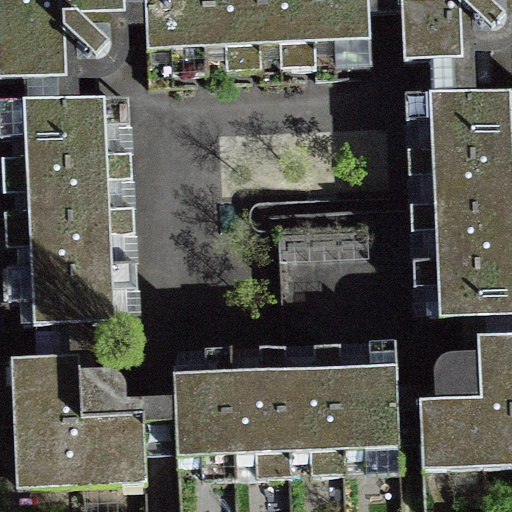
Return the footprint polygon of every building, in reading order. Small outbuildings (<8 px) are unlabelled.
[(124,0),(0,0),(0,88),(49,86),(65,85),(62,23),(126,20),(124,0)] [(368,0),(144,0),(147,57),(170,56),(171,81),(208,79),(207,54),(225,54),(226,78),(262,76),(261,52),(280,51),(281,75),(316,73),(315,49),(335,48),(336,72),(371,70),(368,0)] [(461,7),(401,10),(403,69),(463,66),(461,7)] [(511,23),(505,24),(489,9),(475,24),(492,39),(492,51),(477,52),(479,83),(501,82),(502,96),(511,95),(511,23)] [(110,51),(93,36),(79,51),(96,67),(110,51)] [(511,95),(502,96),(405,101),(406,129),(420,128),(421,155),(407,156),(408,183),(423,182),(424,210),(410,211),(412,237),(426,236),(427,265),(413,265),(414,291),(428,291),(430,323),(511,319),(511,95)] [(130,101),(0,106),(0,146),(24,145),(24,162),(1,163),(2,199),(28,198),(29,217),(4,218),(6,253),(31,252),(32,272),(7,273),(8,308),(33,307),(34,330),(125,326),(123,294),(137,293),(136,267),(122,268),(121,240),(136,239),(134,212),(120,212),(119,185),(133,184),(132,158),(118,158),(117,131),(131,131),(130,101)] [(420,407),(423,476),(511,471),(511,340),(478,342),(481,404),(420,407)] [(232,353),(205,355),(206,368),(173,370),(177,472),(201,471),(201,486),(238,484),(237,470),(255,469),(256,483),(292,482),(292,467),(310,466),(310,480),(347,479),(346,464),(366,463),(366,476),(401,475),(395,347),(369,348),(370,362),(340,363),(340,349),(314,350),(315,364),(286,365),(286,351),(259,352),(260,366),(233,367),(232,353)] [(79,360),(9,363),(17,494),(147,488),(144,419),(82,422),(79,360)]
